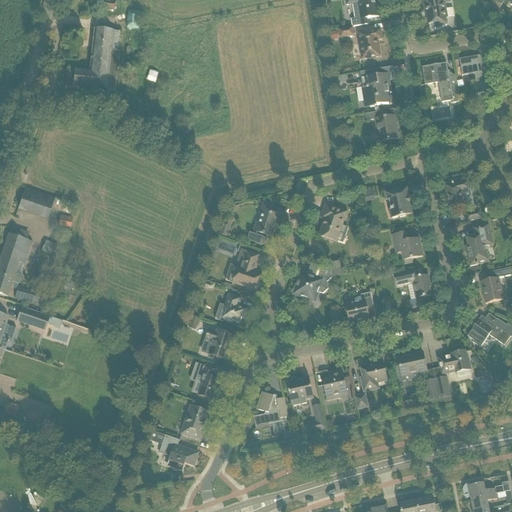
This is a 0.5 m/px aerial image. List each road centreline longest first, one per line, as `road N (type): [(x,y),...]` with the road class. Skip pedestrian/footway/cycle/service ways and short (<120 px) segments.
road 1 (residential): [(284,354),(447,320),(452,295),(422,160)]
road 2 (residential): [(284,354),(270,308),(315,182),(422,160)]
road 3 (tertiary): [(298,493),(501,440)]
road 4 (residential): [(212,511),(209,480),(252,364),(284,354)]
road 5 (tertiary): [(0,174),(51,0)]
